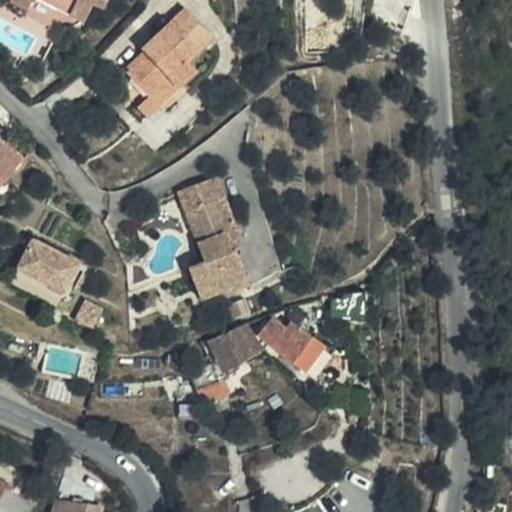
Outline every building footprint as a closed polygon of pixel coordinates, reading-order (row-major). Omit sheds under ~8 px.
[(0,0),(0,1),(15,10),(20,0),(0,0)] [(22,0),(67,31),(78,12),(87,17),(96,0),(22,0)] [(123,72),(145,95),(163,77),(176,91),(192,74),(186,66),(211,39),(176,4),(135,46),(142,54),(123,72)] [(163,77),(145,95),(135,108),(148,120),(176,91),(163,77)] [(0,188),(18,170),(0,153),(0,188)] [(226,180),(204,187),(212,210),(204,212),(215,246),(206,249),(212,266),(197,271),(208,304),(257,287),(247,257),(241,259),(234,240),(245,237),(226,180)] [(212,210),(204,187),(188,194),(206,249),(215,246),(204,212),(212,210)] [(64,305),(85,258),(33,234),(11,281),(64,305)] [(247,257),(245,237),(234,240),(241,259),(247,257)] [(339,317),(328,295),(320,298),(331,321),(339,317)] [(309,341),(288,328),(283,335),(268,326),(256,343),(306,375),(325,345),(312,337),(309,341)] [(262,353),(239,334),(237,335),(236,335),(234,335),(232,336),(231,337),(230,337),(228,338),(227,338),(225,339),(223,340),(221,340),(219,341),(217,341),(214,342),(211,342),(209,343),(219,354),(205,376),(229,395),(262,353)] [(81,511),(57,501),(53,511),(81,511)]
